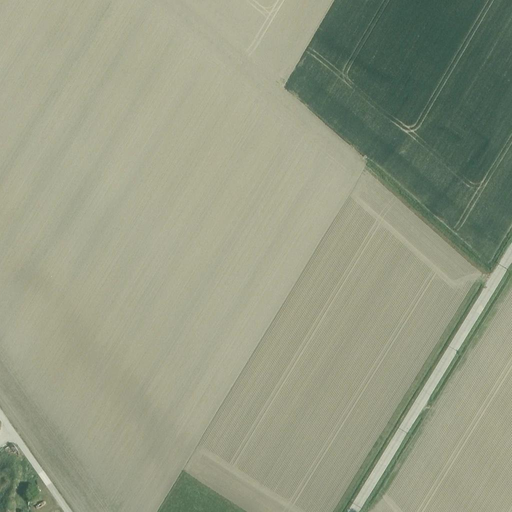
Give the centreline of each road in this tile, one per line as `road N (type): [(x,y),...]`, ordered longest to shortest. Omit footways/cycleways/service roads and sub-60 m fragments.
road 1 (tertiary): [(354,511),(511,256)]
road 2 (unclassified): [(0,412),(69,511)]
